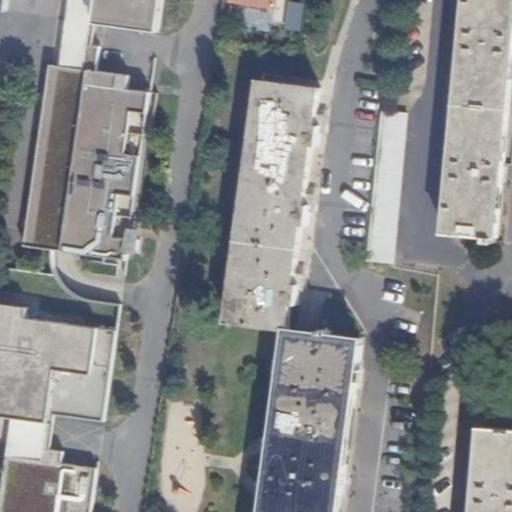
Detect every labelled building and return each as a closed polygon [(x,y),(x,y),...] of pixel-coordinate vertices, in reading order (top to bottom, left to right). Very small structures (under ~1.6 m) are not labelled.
[(0,0),(0,511),(95,511),(120,334),(30,319),(31,310),(0,305),(0,0),(100,0),(96,25),(160,35),(164,0),(0,0)] [(289,0),(287,29),(302,30),(304,2),(289,0)] [(500,242),(511,89),(511,0),(468,0),(449,236),(489,240),(489,244),(498,245),(499,241),(500,242)] [(154,82),(52,68),(27,249),(127,263),(153,88),(154,82)] [(316,127),(321,90),(261,83),(259,101),(264,102),(258,147),(253,147),(249,180),(254,181),(248,227),(242,227),(238,259),(243,260),(237,307),(231,306),(229,323),(287,331),(279,389),(288,390),(271,511),(331,511),(334,492),(342,493),(346,464),(338,462),(347,396),(354,398),(361,346),(344,343),(345,338),(329,337),(330,333),(321,332),(321,335),(304,333),(303,336),(288,338),(292,308),(297,308),(300,286),(294,284),(302,228),(308,228),(310,207),(305,206),(313,147),(319,148),(322,128),(316,127)] [(127,263),(120,312),(133,314),(145,240),(147,241),(155,189),(153,188),(168,91),(153,88),(127,263)] [(393,264),(408,116),(380,113),(367,261),(393,264)] [(511,511),(511,432),(483,429),(476,511),(511,511)] [(195,489),(209,464),(184,450),(170,475),(195,489)]
